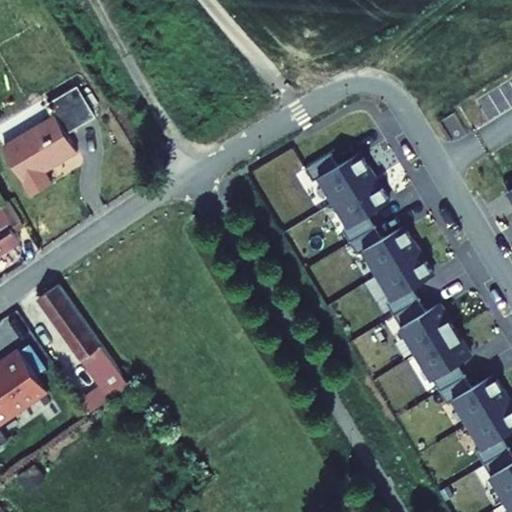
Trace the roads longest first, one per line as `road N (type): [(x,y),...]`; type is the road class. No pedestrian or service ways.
road 1 (residential): [(338,84),(213,154),(0,298)]
road 2 (residential): [(338,84),(371,83),(401,101),(511,289)]
road 3 (track): [(199,0),(297,111)]
road 4 (track): [(448,0),(338,84)]
